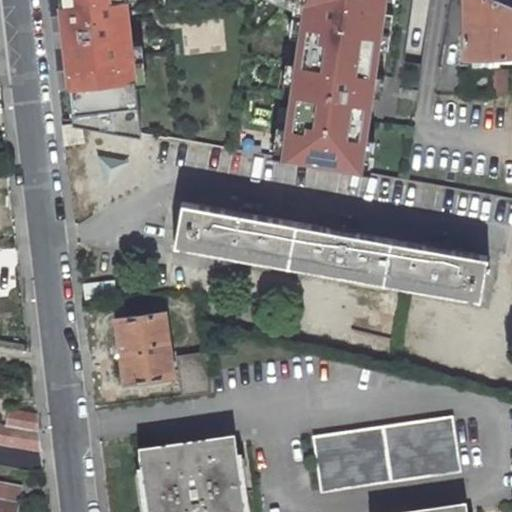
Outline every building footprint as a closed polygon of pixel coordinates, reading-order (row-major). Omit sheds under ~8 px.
[(58,0),(72,121),(83,123),(142,134),(128,0),(58,0)] [(387,0),(298,0),(302,2),(282,157),(363,173),(387,0)] [(495,50),(511,49),(511,2),(505,0),(462,0),(463,32),(459,32),(459,51),(495,50)] [(131,161),(97,153),(108,187),(131,161)] [(486,296),(493,253),(183,198),(175,242),(486,296)] [(168,310),(114,317),(123,383),(176,376),(168,310)] [(37,411),(11,408),(7,424),(40,430),(37,411)] [(461,468),(453,416),(319,435),(326,485),(461,468)] [(0,422),(0,444),(42,452),(40,430),(7,424),(0,422)] [(247,511),(238,440),(143,453),(151,511),(247,511)] [(20,485),(0,480),(0,494),(19,498),(20,485)] [(0,511),(15,511),(19,498),(0,494),(0,511)]
